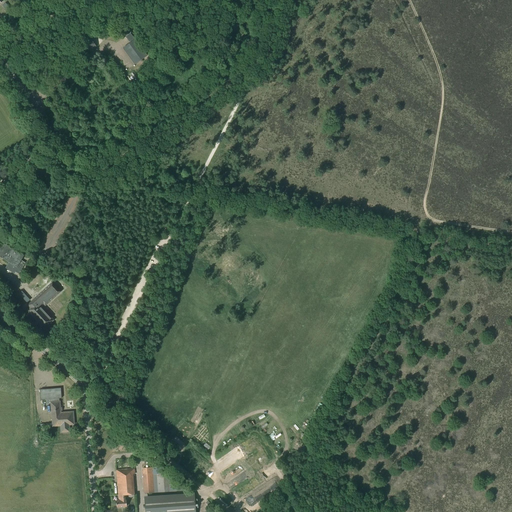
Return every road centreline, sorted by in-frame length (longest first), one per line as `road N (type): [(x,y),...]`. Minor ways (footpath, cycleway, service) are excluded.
road 1 (track): [(84,389),(132,316),(272,33),(279,0)]
road 2 (track): [(409,0),(443,96),(427,216),(511,232)]
road 3 (secondary): [(95,511),(84,389),(0,312)]
road 4 (track): [(84,389),(229,511)]
